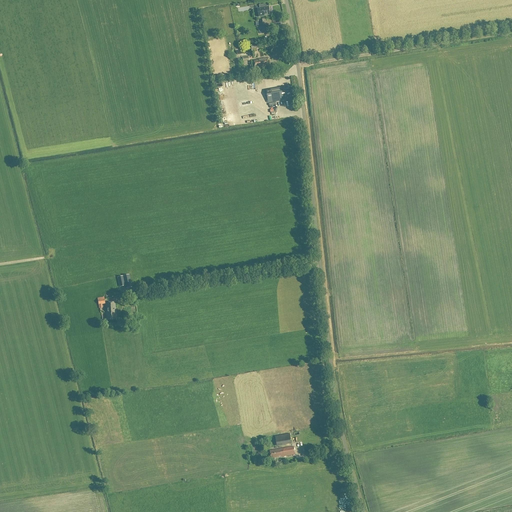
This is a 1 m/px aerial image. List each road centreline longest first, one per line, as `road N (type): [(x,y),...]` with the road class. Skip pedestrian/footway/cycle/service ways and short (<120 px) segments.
road 1 (unclassified): [(362,511),(336,417),(284,0)]
road 2 (track): [(297,66),(511,31)]
